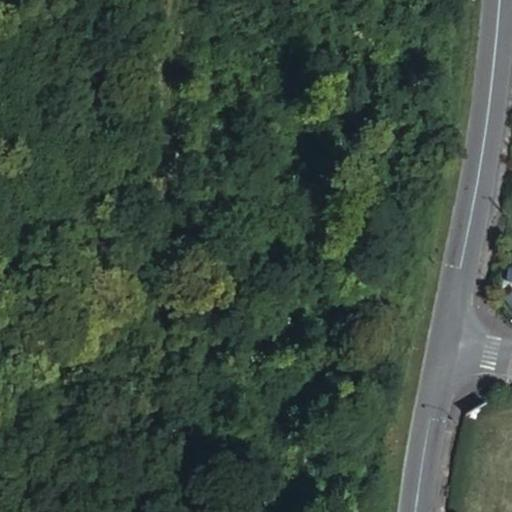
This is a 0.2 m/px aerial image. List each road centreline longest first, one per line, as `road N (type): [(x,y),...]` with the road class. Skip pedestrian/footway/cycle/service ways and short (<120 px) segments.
road 1 (tertiary): [(499,0),(474,202),(443,343)]
road 2 (tertiary): [(443,343),(414,511)]
